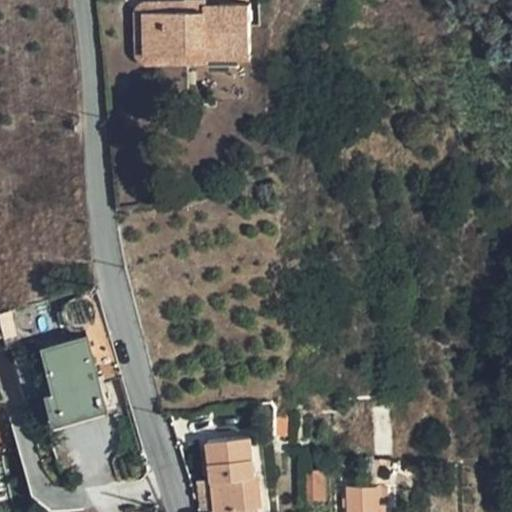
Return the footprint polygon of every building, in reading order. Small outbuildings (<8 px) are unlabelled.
[(192,0),(192,10),(145,11),(146,54),(208,54),(208,52),(250,52),(249,5),(207,4),(206,0),(192,0)] [(47,347),(58,390),(63,410),(106,399),(90,337),(47,347)] [(260,508),(252,435),(212,440),(220,511),(260,508)] [(325,475),(305,475),(305,504),(325,504),(325,475)] [(380,511),(390,511),(390,485),(379,486),(380,511)] [(380,511),(379,486),(347,486),(348,511),(380,511)]
